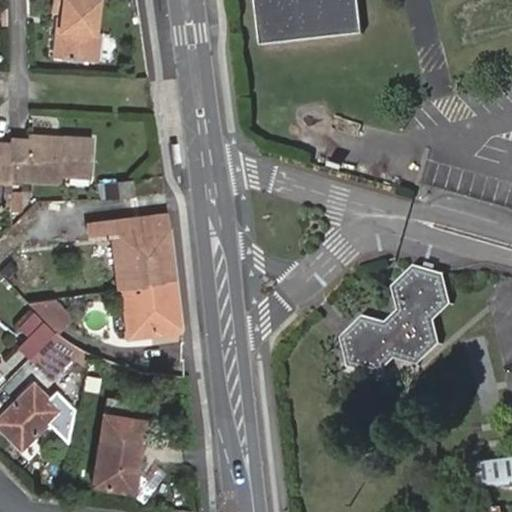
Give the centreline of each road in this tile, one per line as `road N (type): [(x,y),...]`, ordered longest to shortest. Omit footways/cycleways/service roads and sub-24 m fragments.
road 1 (secondary): [(176,0),(216,347),(251,489)]
road 2 (secondary): [(251,489),(241,341),(198,0)]
